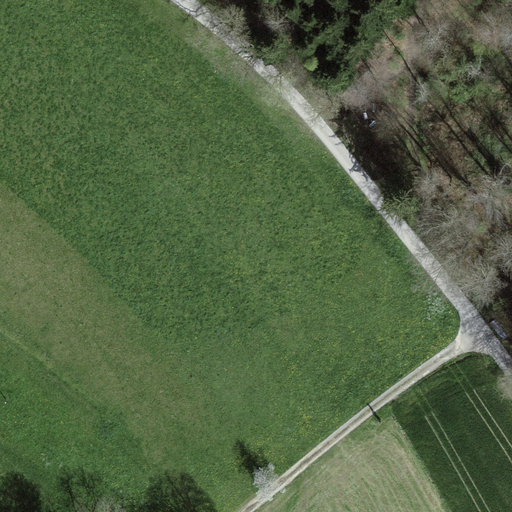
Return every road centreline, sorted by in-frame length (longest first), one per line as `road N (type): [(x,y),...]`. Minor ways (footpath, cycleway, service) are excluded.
road 1 (track): [(400,220),(286,93),(187,0)]
road 2 (track): [(482,328),(243,511)]
road 3 (track): [(511,369),(400,220)]
